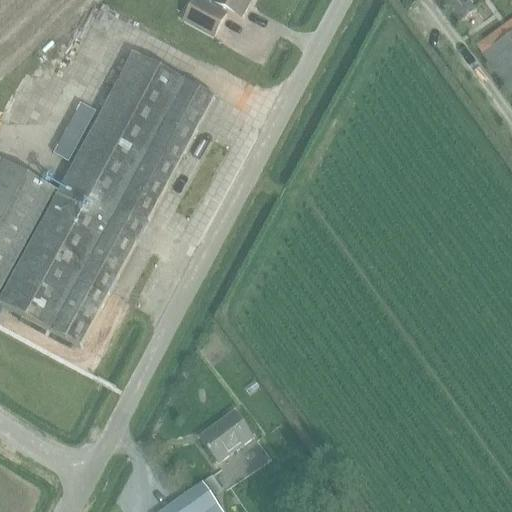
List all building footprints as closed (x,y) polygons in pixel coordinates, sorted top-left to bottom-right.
[(197,0),(197,1),(184,24),(215,41),(228,17),(210,8),(213,3),(242,19),(252,0),(197,0)] [(442,0),(460,25),(476,13),(469,4),(474,0),(442,0)] [(511,97),(511,34),(482,56),(511,97)] [(0,308),(77,350),(213,99),(132,56),(0,300),(0,308)] [(0,287),(52,193),(0,163),(0,287)] [(215,467),(252,441),(233,415),(197,441),(215,467)] [(219,511),(210,500),(221,492),(210,478),(162,511),(219,511)]
